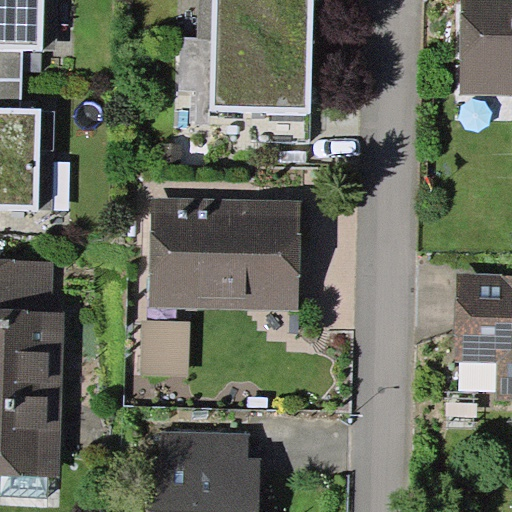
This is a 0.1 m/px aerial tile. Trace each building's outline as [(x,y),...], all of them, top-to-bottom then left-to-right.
[(0,0),(0,48),(23,49),(43,49),(44,0),(0,0)] [(214,0),(213,39),(313,42),(314,0),(214,0)] [(511,0),(461,0),(460,93),(511,94),(511,0)] [(313,42),(213,39),(211,111),(311,114),(313,42)] [(0,107),(23,108),(23,72),(23,49),(0,48),(0,107)] [(23,49),(23,72),(43,72),(43,49),(23,49)] [(23,108),(0,107),(0,208),(40,209),(40,150),(41,111),(41,108),(23,108)] [(55,111),(41,111),(40,150),(54,151),(55,111)] [(300,198),(150,198),(150,309),(300,309),(300,198)] [(53,311),(54,261),(0,260),(0,475),(1,475),(48,476),(62,476),(65,312),(53,311)] [(511,400),(511,275),(456,274),(454,361),(500,362),(500,400),(511,400)] [(189,322),(142,321),(142,376),(189,376),(189,322)] [(260,511),(261,457),(248,457),(248,432),(161,431),(161,456),(147,455),(146,511),(260,511)] [(47,498),(48,476),(1,475),(0,497),(47,498)]
